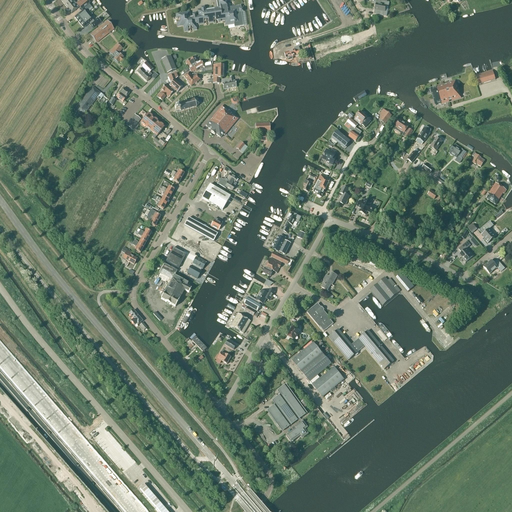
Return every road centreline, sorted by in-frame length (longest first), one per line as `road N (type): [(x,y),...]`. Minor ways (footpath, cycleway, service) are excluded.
road 1 (tertiary): [(255,511),(0,200)]
road 2 (unclassified): [(219,410),(132,296),(207,155),(185,132)]
road 3 (unclassified): [(187,511),(0,288)]
road 4 (residential): [(219,410),(328,221)]
road 5 (residential): [(511,234),(463,277),(328,221)]
road 6 (motorway): [(132,511),(0,358)]
road 7 (unclassified): [(372,511),(511,392)]
road 8 (motorway): [(0,378),(115,511)]
road 9 (unclassified): [(163,113),(83,49),(45,0)]
road 10 (unclassified): [(247,511),(267,494),(269,478),(219,410)]
